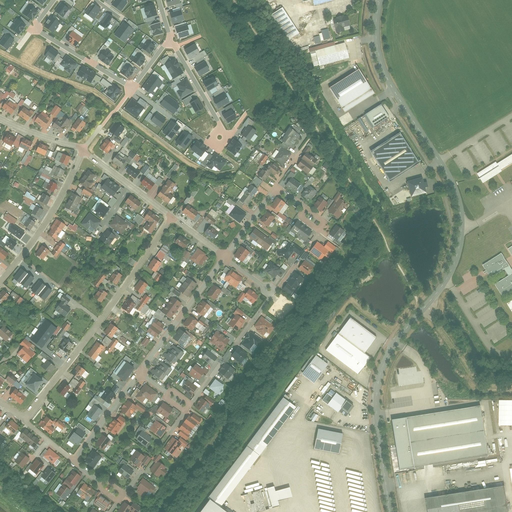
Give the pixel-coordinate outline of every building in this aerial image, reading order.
[(127,0),(115,0),(111,5),(121,12),(129,1),(127,0)] [(69,9),(61,3),(54,12),(62,18),(69,9)] [(91,5),(85,13),(93,20),(101,10),(95,5),(93,7),(91,5)] [(157,15),(154,5),(144,8),(147,18),(154,16),(157,15)] [(28,6),(22,15),(31,21),(37,13),(28,6)] [(282,9),(270,16),(286,41),(298,34),(282,9)] [(170,14),(172,23),(183,20),(180,11),(173,13),(170,14)] [(107,13),(99,24),(109,32),(117,21),(107,13)] [(51,17),(43,28),(53,35),(60,24),(51,17)] [(349,25),(347,17),(333,20),(335,29),(336,29),(337,33),(343,31),(342,27),(349,25)] [(17,20),(10,29),(18,36),(25,26),(17,20)] [(150,27),(152,36),(163,33),(160,23),(157,24),(150,26),(150,27)] [(123,24),(115,36),(124,42),(133,30),(123,24)] [(177,29),(175,29),(178,38),(190,35),(187,26),(177,29)] [(313,37),(315,43),(330,39),(328,29),(321,30),(321,33),(319,34),(319,36),(313,37)] [(66,40),(75,47),(82,38),(73,31),(66,40)] [(6,35),(0,43),(0,45),(7,51),(14,42),(6,35)] [(142,45),(139,49),(149,56),(150,54),(152,55),(155,51),(153,50),(155,47),(150,43),(152,41),(146,37),(144,40),(147,42),(144,46),(142,45)] [(336,43),(309,50),(315,69),(349,59),(345,44),(337,46),(336,43)] [(195,45),(184,51),(189,60),(193,58),(200,54),(199,53),(195,45)] [(52,61),(58,53),(51,47),(45,55),(52,61)] [(100,57),(99,59),(108,65),(112,58),(110,56),(107,54),(104,52),(105,50),(102,48),(97,55),(100,57)] [(132,57),(129,61),(139,68),(140,66),(142,67),(145,64),(143,63),(145,60),(140,56),(142,54),(136,49),(134,52),(137,55),(134,59),(132,57)] [(200,54),(193,58),(195,61),(203,57),(206,55),(204,51),(199,53),(200,54)] [(70,74),(77,63),(67,56),(61,64),(65,67),(64,69),(70,74)] [(165,65),(170,61),(168,57),(163,59),(161,61),(164,65),(165,65)] [(203,57),(195,61),(198,66),(204,62),(206,61),(203,57)] [(180,75),(183,73),(175,59),(170,61),(165,65),(173,79),(180,75)] [(198,66),(194,68),(199,76),(209,71),(204,62),(198,66)] [(127,63),(119,74),(128,80),(134,71),(132,70),(134,67),(127,63)] [(10,74),(14,67),(9,64),(5,71),(10,74)] [(90,83),(96,74),(83,66),(77,75),(88,82),(90,83)] [(372,94),(357,70),(331,87),(346,110),(372,94)] [(164,83),(153,76),(148,83),(147,82),(142,89),(153,97),(164,83)] [(209,79),(202,82),(208,92),(215,87),(218,86),(213,78),(210,80),(209,79)] [(177,85),(181,83),(179,79),(175,82),(171,84),(173,88),(177,86),(177,85)] [(193,91),(187,79),(181,83),(177,85),(177,86),(180,90),(177,92),(180,98),(193,91)] [(121,92),(113,85),(105,95),(114,101),(121,92)] [(222,89),(217,91),(212,94),(215,99),(224,93),(226,93),(223,88),(222,89)] [(213,100),(218,109),(229,102),(224,93),(215,99),(213,100)] [(167,95),(160,105),(173,115),(181,106),(167,95)] [(190,104),(195,101),(194,100),(192,100),(190,96),(182,101),(185,106),(190,104)] [(5,98),(0,105),(8,112),(16,103),(13,101),(11,103),(5,98)] [(23,102),(29,106),(32,102),(31,101),(26,98),(23,102)] [(132,100),(124,110),(137,119),(144,109),(147,104),(140,99),(137,104),(132,100)] [(190,104),(195,113),(203,109),(198,99),(195,101),(190,104)] [(82,115),(88,108),(81,102),(75,110),(82,115)] [(224,108),(227,113),(231,110),(234,109),(232,104),(224,108)] [(21,105),(15,113),(25,119),(32,110),(28,107),(26,109),(21,105)] [(55,105),(50,114),(56,118),(61,108),(55,105)] [(389,117),(381,105),(365,115),(373,128),(389,117)] [(236,118),(231,110),(227,113),(222,115),(227,124),(236,118)] [(38,112),(32,119),(41,126),(49,116),(45,114),(43,116),(38,112)] [(55,118),(50,125),(58,132),(69,118),(63,113),(57,120),(55,118)] [(160,128),(166,120),(156,113),(150,121),(160,128)] [(77,116),(70,125),(77,130),(78,131),(85,121),(77,116)] [(248,126),(250,128),(254,123),(248,118),(243,125),(247,128),(248,126)] [(171,121),(162,133),(171,139),(180,128),(171,121)] [(115,122),(108,131),(114,136),(117,138),(124,129),(115,122)] [(283,133),(284,134),(291,139),(291,138),(293,139),(295,137),(293,135),(294,134),(296,136),(299,133),(296,131),(298,129),(291,124),(289,127),(288,126),(283,133)] [(184,131),(189,135),(192,131),(185,126),(182,130),(184,132),(184,131)] [(249,141),(256,132),(250,128),(248,126),(247,128),(241,135),(249,141)] [(14,135),(5,131),(1,139),(12,145),(17,136),(14,135)] [(189,135),(184,131),(184,132),(175,142),(184,149),(193,138),(189,135)] [(399,133),(370,151),(389,182),(419,163),(399,133)] [(281,140),(287,145),(291,148),(293,144),(292,143),(293,141),(291,139),(284,134),(280,140),(281,140)] [(104,137),(97,146),(105,151),(109,146),(111,147),(113,144),(104,137)] [(120,145),(123,147),(129,139),(126,137),(120,145)] [(33,143),(23,138),(19,147),(28,152),(33,143)] [(240,138),(237,143),(242,146),(244,148),(247,143),(240,138)] [(237,143),(233,140),(226,149),(235,156),(237,153),(240,150),(239,149),(242,146),(237,143)] [(280,146),(284,149),(287,145),(281,140),(279,142),(279,141),(277,144),(280,146)] [(207,149),(197,142),(191,150),(200,157),(201,158),(205,152),(207,149)] [(40,144),(35,154),(44,158),(48,149),(40,144)] [(300,151),(303,153),(304,154),(306,152),(309,147),(305,144),(300,151)] [(272,157),(281,164),(289,152),(284,149),(280,146),(277,150),(274,147),(269,154),(272,156),(272,157)] [(260,163),(266,155),(261,151),(259,154),(256,152),(252,157),(255,159),(255,160),(258,162),(260,163)] [(203,162),(208,155),(205,152),(201,158),(200,157),(198,160),(199,161),(200,159),(203,162)] [(314,157),(306,152),(304,154),(303,153),(296,163),(293,162),(292,164),(299,170),(300,168),(307,173),(307,172),(310,174),(314,167),(312,165),(314,162),(311,160),(314,157)] [(66,166),(69,157),(62,154),(58,163),(66,166)] [(206,166),(213,157),(209,154),(208,155),(203,162),(201,164),(205,167),(206,166)] [(226,162),(215,154),(213,157),(206,166),(211,170),(214,166),(219,171),(226,162)] [(495,163),(477,174),(483,183),(502,172),(500,170),(511,162),(511,154),(497,164),(495,163)] [(113,155),(110,159),(117,165),(120,161),(113,155)] [(270,159),(265,167),(269,170),(268,171),(273,174),(278,167),(276,166),(277,164),(270,159)] [(129,163),(124,170),(133,177),(138,170),(129,163)] [(58,176),(62,169),(52,164),(48,171),(58,176)] [(257,175),(257,176),(261,179),(261,178),(263,179),(268,171),(269,170),(265,167),(262,165),(260,167),(259,166),(255,171),(256,173),(256,174),(257,175)] [(94,173),(86,167),(76,181),(82,185),(86,186),(91,178),(90,178),(94,173)] [(282,185),(292,192),(299,182),(289,175),(291,172),(288,170),(282,179),(285,181),(282,185)] [(143,174),(138,181),(147,188),(152,182),(147,178),(143,174)] [(249,183),(255,187),(261,179),(257,176),(255,175),(254,174),(248,182),(249,183)] [(40,184),(51,190),(56,182),(44,176),(40,184)] [(167,177),(154,193),(166,202),(167,200),(170,203),(174,197),(167,191),(174,182),(167,177)] [(309,198),(315,190),(307,184),(310,180),(307,178),(302,184),(304,186),(299,193),(304,197),(305,196),(309,198)] [(420,179),(407,182),(410,194),(423,191),(420,179)] [(106,181),(100,189),(112,198),(119,189),(115,186),(114,187),(106,181)] [(256,188),(255,187),(249,183),(246,187),(243,185),(235,196),(238,198),(238,199),(245,204),(256,188)] [(78,193),(80,190),(94,198),(97,193),(95,191),(95,190),(89,187),(88,188),(86,186),(82,185),(81,188),(76,185),(73,190),(78,193)] [(209,196),(212,191),(208,188),(204,193),(209,196)] [(79,195),(69,190),(61,207),(71,211),(79,195)] [(333,199),(326,209),(337,217),(341,211),(342,211),(345,208),(342,206),(345,203),(342,201),(343,200),(338,196),(340,193),(337,190),(331,198),(333,199)] [(44,203),(48,195),(41,191),(37,199),(44,203)] [(26,192),(22,199),(25,200),(23,202),(31,206),(36,197),(26,192)] [(133,209),(139,201),(128,192),(122,200),(133,209)] [(177,213),(180,210),(191,218),(192,217),(194,219),(198,214),(196,212),(197,211),(186,202),(185,203),(184,202),(191,194),(188,192),(174,210),(177,213)] [(275,195),(268,204),(276,211),(275,213),(278,215),(283,218),(285,216),(280,212),(287,204),(275,195)] [(310,204),(319,210),(326,201),(317,195),(314,199),(310,204)] [(36,216),(41,208),(34,203),(29,211),(36,216)] [(100,203),(94,211),(103,217),(109,209),(100,203)] [(228,215),(240,223),(246,214),(235,206),(228,215)] [(153,223),(158,216),(147,208),(142,216),(135,211),(131,217),(139,223),(143,217),(146,219),(141,226),(149,232),(154,224),(153,223)] [(208,221),(202,231),(212,238),(219,228),(211,223),(214,219),(209,216),(210,214),(203,209),(200,214),(203,216),(202,217),(208,221)] [(276,218),(278,215),(275,213),(270,209),(268,212),(265,209),(257,219),(266,225),(267,223),(269,225),(272,221),(270,220),(273,216),(276,218)] [(89,213),(81,224),(92,233),(101,221),(89,213)] [(125,220),(117,214),(109,225),(121,234),(128,225),(131,227),(134,224),(126,218),(125,220)] [(29,228),(33,221),(26,216),(21,223),(29,228)] [(53,237),(63,223),(54,217),(48,226),(49,227),(45,232),(53,237)] [(306,236),(311,229),(296,218),(291,225),(287,222),(284,228),(293,235),(294,233),(298,236),(296,238),(304,244),(309,238),(306,236)] [(5,228),(18,238),(23,230),(11,221),(5,228)] [(334,222),(327,232),(338,240),(345,231),(334,222)] [(73,226),(69,224),(67,227),(75,232),(78,226),(74,224),(73,226)] [(266,236),(253,226),(246,235),(255,242),(254,243),(262,249),(263,247),(265,249),(268,245),(270,246),(275,240),(274,239),(276,236),(273,234),(271,237),(268,234),(266,236)] [(111,232),(108,230),(101,237),(102,238),(100,240),(108,247),(115,238),(118,240),(120,236),(113,230),(111,232)] [(187,240),(176,231),(171,237),(174,239),(172,241),(181,247),(187,240)] [(2,242),(10,248),(15,241),(8,236),(2,242)] [(299,254),(303,249),(286,237),(284,239),(283,238),(278,244),(280,245),(276,251),(286,258),(292,249),(299,254)] [(50,250),(49,251),(54,254),(64,242),(59,238),(50,250)] [(239,244),(231,254),(241,261),(243,259),(244,260),(253,249),(247,245),(250,243),(244,238),(241,241),(245,243),(243,246),(239,244)] [(315,240),(308,250),(319,258),(322,254),(326,257),(335,245),(326,239),(322,244),(315,240)] [(161,242),(153,254),(159,259),(164,252),(166,254),(170,248),(161,242)] [(511,242),(506,247),(511,255),(511,269),(502,253),(483,266),(491,279),(504,270),(508,276),(495,284),(503,297),(511,291),(511,300),(507,304),(511,311),(511,242)] [(47,249),(39,243),(33,252),(40,258),(41,257),(44,259),(47,255),(44,253),(46,251),(48,253),(49,251),(50,250),(48,249),(47,249)] [(204,251),(196,245),(188,256),(196,262),(197,261),(200,263),(206,255),(203,253),(204,251)] [(188,251),(184,248),(180,254),(184,257),(188,251)] [(160,262),(152,256),(146,265),(153,270),(149,275),(158,281),(162,275),(154,269),(160,262)] [(305,256),(297,266),(306,273),(314,263),(305,256)] [(127,263),(133,267),(136,262),(130,258),(127,263)] [(269,258),(262,268),(273,277),(275,273),(279,276),(285,268),(279,264),(278,265),(269,258)] [(239,279),(241,276),(229,268),(224,265),(221,269),(222,270),(219,274),(222,277),(233,286),(234,285),(240,290),(244,284),(239,281),(240,280),(239,279)] [(113,268),(106,277),(114,283),(120,274),(113,268)] [(186,273),(185,275),(189,277),(192,273),(185,268),(183,271),(186,273)] [(303,274),(295,268),(293,271),(285,282),(283,281),(280,285),(290,293),(295,286),(297,287),(300,282),(298,281),(303,274)] [(21,269),(14,279),(20,283),(27,274),(21,269)] [(103,276),(104,275),(99,271),(91,282),(96,285),(100,280),(105,283),(107,279),(103,276)] [(28,274),(27,274),(20,283),(26,288),(34,279),(28,274)] [(185,296),(196,282),(189,277),(185,275),(175,288),(179,291),(185,296)] [(139,278),(131,288),(139,293),(139,292),(141,293),(143,291),(148,284),(139,278)] [(39,281),(32,291),(38,296),(38,295),(45,286),(39,281)] [(219,288),(212,282),(205,290),(214,297),(220,288),(228,294),(230,291),(222,284),(219,288)] [(46,286),(45,286),(38,295),(44,300),(52,291),(46,286)] [(99,300),(105,291),(97,286),(91,295),(99,300)] [(174,297),(179,291),(175,288),(172,286),(170,290),(169,289),(166,292),(170,294),(174,297)] [(1,287),(0,288),(0,301),(1,302),(8,293),(1,287)] [(25,291),(20,287),(18,291),(17,290),(15,292),(10,289),(8,292),(9,295),(12,298),(11,300),(15,303),(16,302),(19,305),(24,298),(21,296),(22,294),(25,296),(27,293),(24,291),(25,291)] [(251,302),(257,294),(247,287),(243,292),(240,290),(234,298),(238,301),(240,298),(244,300),(246,298),(251,302)] [(126,297),(121,304),(129,310),(133,305),(143,312),(148,305),(143,301),(148,295),(143,291),(141,293),(138,297),(130,292),(127,297),(126,297)] [(54,311),(64,318),(72,308),(66,305),(71,299),(64,293),(60,299),(62,300),(54,311)] [(294,293),(291,297),(298,302),(300,298),(294,293)] [(174,297),(170,294),(160,308),(165,311),(169,315),(180,302),(174,297)] [(198,304),(195,307),(197,309),(196,310),(199,313),(200,311),(201,312),(198,315),(199,315),(207,321),(209,318),(203,313),(205,310),(206,311),(207,310),(209,311),(216,302),(208,296),(205,299),(203,297),(201,300),(200,299),(197,303),(198,304)] [(227,321),(236,328),(246,317),(240,313),(243,309),(237,305),(232,311),(234,312),(227,321)] [(160,318),(165,311),(160,308),(157,306),(151,313),(155,316),(156,315),(160,318)] [(207,321),(199,315),(198,318),(189,312),(182,321),(190,328),(194,323),(204,330),(209,323),(207,321)] [(265,315),(262,312),(253,323),(257,326),(256,327),(263,333),(266,330),(269,333),(275,325),(277,326),(280,323),(267,313),(265,315)] [(76,331),(83,323),(72,315),(68,320),(72,322),(69,326),(76,331)] [(156,315),(155,316),(146,328),(147,329),(154,334),(156,335),(165,323),(166,322),(160,318),(156,315)] [(349,319),(326,351),(358,374),(369,358),(365,355),(377,338),(349,319)] [(103,330),(110,335),(112,333),(116,336),(121,328),(110,320),(103,330)] [(56,329),(46,321),(39,330),(49,338),(56,329)] [(2,322),(0,324),(0,335),(4,339),(12,331),(2,322)] [(180,325),(172,336),(175,338),(174,340),(178,342),(179,340),(182,342),(189,332),(180,325)] [(222,347),(230,336),(217,326),(208,337),(222,347)] [(263,337),(251,328),(249,331),(248,330),(245,334),(246,335),(241,341),(249,347),(250,346),(253,349),(256,345),(253,343),(254,341),(258,344),(263,337)] [(42,348),(49,338),(39,330),(31,340),(42,348)] [(108,343),(105,346),(110,349),(113,344),(120,349),(123,345),(120,343),(121,341),(113,335),(111,338),(105,334),(102,339),(108,343)] [(150,337),(144,334),(139,341),(144,345),(150,337)] [(22,344),(15,352),(26,361),(35,350),(28,344),(30,342),(23,336),(19,341),(22,344)] [(66,349),(72,342),(64,336),(63,338),(61,336),(59,339),(61,340),(58,343),(66,349)] [(97,338),(86,352),(93,357),(94,357),(96,358),(97,359),(101,355),(98,352),(104,344),(97,338)] [(164,350),(162,353),(166,356),(172,360),(173,361),(177,355),(180,357),(186,348),(183,346),(182,348),(173,341),(171,345),(170,344),(167,347),(168,348),(165,351),(164,350)] [(248,350),(238,343),(232,350),(228,347),(223,354),(227,357),(230,353),(237,358),(238,357),(241,360),(248,350)] [(219,359),(223,354),(215,349),(214,350),(208,346),(201,355),(211,362),(215,357),(219,359)] [(40,364),(49,371),(55,363),(50,359),(56,352),(51,347),(47,352),(42,348),(39,351),(44,355),(41,358),(43,360),(40,364)] [(227,357),(223,354),(219,359),(223,363),(218,369),(228,376),(228,375),(230,377),(234,372),(232,371),(236,365),(226,358),(227,357)] [(171,362),(172,360),(166,356),(164,359),(161,357),(155,367),(153,366),(150,369),(162,377),(166,372),(168,373),(175,365),(171,362)] [(327,365),(315,356),(301,375),(313,384),(327,365)] [(189,369),(188,370),(197,377),(202,371),(205,373),(209,368),(204,364),(203,366),(195,360),(192,364),(190,362),(186,367),(189,369)] [(130,373),(134,369),(124,361),(115,374),(125,381),(128,377),(129,377),(131,374),(130,373)] [(78,362),(71,372),(77,377),(81,372),(85,375),(89,370),(78,362)] [(5,377),(21,388),(26,381),(10,370),(5,377)] [(182,383),(180,386),(191,393),(197,383),(192,379),(193,377),(182,370),(179,373),(183,375),(179,381),(182,383)] [(43,381),(33,373),(24,385),(34,392),(43,381)] [(73,386),(71,389),(76,392),(85,380),(80,377),(78,379),(73,375),(69,380),(71,382),(71,384),(73,386)] [(224,381),(215,375),(208,384),(217,391),(224,381)] [(63,379),(56,388),(66,396),(70,392),(66,389),(70,384),(63,379)] [(137,399),(141,402),(143,399),(145,401),(148,397),(151,399),(158,390),(145,380),(140,387),(136,385),(132,390),(133,393),(137,396),(136,398),(137,399)] [(15,386),(9,393),(20,401),(25,394),(15,386)] [(108,403),(118,389),(115,386),(111,392),(107,389),(101,398),(108,403)] [(198,399),(194,404),(205,413),(209,407),(207,405),(208,404),(210,405),(215,399),(206,392),(205,394),(203,392),(200,396),(199,395),(197,398),(198,399)] [(336,393),(327,405),(337,413),(342,407),(347,411),(352,405),(336,393)] [(153,410),(150,409),(141,402),(137,399),(135,402),(128,397),(126,400),(125,399),(122,403),(123,404),(120,408),(129,415),(130,414),(132,416),(136,411),(133,409),(136,406),(141,410),(142,409),(150,414),(153,410)] [(166,415),(173,406),(162,398),(159,403),(156,401),(150,409),(153,410),(155,412),(157,408),(166,415)] [(208,497),(220,507),(295,408),(283,398),(208,497)] [(511,425),(511,399),(499,400),(499,425),(511,425)] [(54,403),(50,400),(46,405),(50,408),(54,403)] [(103,411),(95,405),(87,415),(95,421),(103,411)] [(479,408),(391,422),(399,471),(487,457),(479,408)] [(188,411),(177,425),(180,427),(177,431),(185,437),(188,433),(190,434),(195,428),(192,425),(197,420),(198,421),(201,417),(193,410),(191,413),(188,411)] [(114,415),(106,426),(115,432),(126,417),(119,412),(116,417),(114,415)] [(148,427),(159,436),(167,425),(161,420),(163,418),(156,412),(153,416),(155,418),(153,421),(150,420),(147,424),(150,425),(148,427)] [(41,417),(38,422),(49,431),(54,425),(51,422),(54,419),(46,413),(42,418),(41,417)] [(19,423),(10,416),(4,424),(13,431),(19,423)] [(58,417),(53,422),(56,424),(57,424),(61,427),(62,425),(67,429),(70,425),(65,422),(58,417)] [(145,444),(152,435),(144,429),(146,427),(140,423),(136,428),(139,430),(134,435),(145,444)] [(40,437),(26,425),(24,427),(22,425),(17,431),(20,433),(19,433),(34,445),(32,447),(35,449),(40,443),(37,441),(40,437)] [(81,439),(85,433),(78,428),(74,433),(69,440),(74,444),(75,442),(78,444),(82,439),(81,439)] [(102,431),(94,441),(103,448),(110,439),(113,441),(115,439),(117,440),(119,438),(118,438),(116,437),(113,435),(113,434),(107,429),(104,433),(102,431)] [(318,430),(314,450),(338,454),(342,434),(318,430)] [(188,439),(180,434),(177,437),(173,433),(163,446),(166,448),(163,451),(168,454),(170,451),(176,455),(181,448),(179,446),(179,445),(182,447),(188,439)] [(22,466),(30,456),(27,454),(29,451),(22,445),(17,451),(17,450),(13,455),(14,456),(12,457),(14,459),(22,466)] [(60,453),(49,445),(47,448),(45,446),(40,453),(42,455),(43,454),(53,462),(53,461),(56,463),(60,458),(57,456),(60,453)] [(88,456),(85,461),(94,467),(97,463),(98,464),(101,461),(100,460),(102,458),(106,461),(107,460),(110,463),(112,460),(104,454),(105,453),(97,447),(95,449),(94,448),(92,451),(90,450),(87,455),(88,456)] [(136,447),(128,456),(132,459),(132,460),(138,465),(142,460),(145,462),(151,455),(144,450),(142,452),(136,447)] [(155,459),(149,467),(150,468),(150,469),(156,474),(157,473),(158,474),(161,471),(163,473),(167,468),(164,466),(165,464),(158,458),(162,453),(158,450),(152,458),(155,459)] [(44,462),(37,456),(31,464),(29,462),(25,467),(27,469),(27,468),(34,473),(36,471),(37,472),(44,462)] [(121,463),(117,469),(118,469),(116,471),(120,473),(121,472),(127,477),(134,468),(126,462),(128,460),(122,456),(121,457),(118,461),(121,463)] [(487,468),(499,466),(498,459),(486,460),(487,468)] [(56,470),(48,464),(43,471),(41,469),(32,481),(34,483),(41,474),(49,480),(56,470)] [(74,483),(81,473),(74,467),(66,477),(65,476),(62,480),(63,481),(55,491),(63,497),(71,487),(70,486),(72,482),(74,483)] [(155,484),(142,475),(138,481),(135,485),(137,486),(135,489),(143,495),(146,491),(148,493),(155,484)] [(87,498),(95,488),(82,477),(76,485),(78,486),(76,489),(77,490),(76,492),(79,494),(80,493),(87,498)] [(424,497),(426,511),(507,511),(503,484),(424,497)] [(91,498),(104,508),(110,500),(99,491),(100,490),(98,488),(91,498)] [(274,488),(267,490),(272,509),(279,507),(278,503),(293,499),(290,489),(276,493),(274,488)] [(124,499),(117,509),(120,511),(132,511),(133,511),(129,509),(130,508),(135,511),(137,510),(139,511),(141,511),(144,509),(140,506),(140,505),(132,499),(130,503),(124,499)] [(224,511),(210,502),(202,511),(224,511)]
